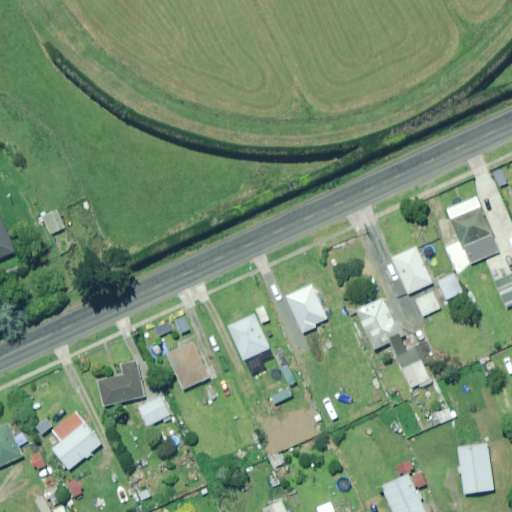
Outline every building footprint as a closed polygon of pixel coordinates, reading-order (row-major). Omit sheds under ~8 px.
[(503,253),(480,198),(451,210),(473,265),(503,253)] [(0,260),(20,252),(0,206),(0,260)] [(69,229),(61,211),(47,217),(54,235),(69,229)] [(423,255),(413,260),(410,255),(396,262),(412,294),(436,283),(423,255)] [(511,274),(499,280),(493,267),(482,272),(489,285),(498,281),(509,308),(511,306),(511,274)] [(461,273),(441,282),(449,300),(469,291),(461,273)] [(331,319),(316,286),(290,298),(306,333),(319,327),(318,325),(331,319)] [(444,309),(437,293),(419,300),(427,317),(444,309)] [(410,336),(393,298),(370,308),(360,312),(378,351),(410,336)] [(274,349),(259,315),(232,327),(247,361),(274,349)] [(186,345),(187,348),(171,355),(187,390),(214,378),(206,359),(203,360),(196,344),(195,341),(186,345)] [(150,397),(142,362),(127,366),(129,375),(102,382),(107,407),(150,397)] [(431,382),(423,364),(406,371),(414,389),(431,382)] [(174,415),(165,397),(142,408),(151,427),(174,415)] [(458,418),(454,409),(440,414),(444,424),(458,418)] [(106,444),(88,423),(56,449),(73,471),(106,444)] [(27,457),(12,425),(0,430),(0,466),(1,469),(27,457)] [(498,490),(492,445),(462,449),(468,495),(498,490)] [(409,462),(406,449),(388,454),(392,466),(409,462)] [(286,465),(280,454),(272,457),(277,469),(286,465)] [(44,465),(36,460),(21,483),(29,489),(44,465)] [(285,485),(281,474),(272,477),(276,488),(285,485)] [(428,511),(413,476),(385,488),(395,511),(428,511)] [(67,502),(56,479),(47,483),(58,506),(67,502)] [(152,486),(139,491),(143,502),(156,497),(152,486)] [(262,511),(266,511),(262,500),(248,505),(250,511),(262,511)] [(290,511),(286,501),(268,509),(269,511),(290,511)]
